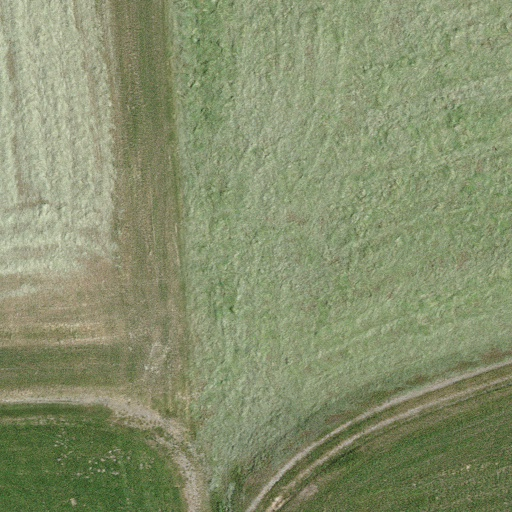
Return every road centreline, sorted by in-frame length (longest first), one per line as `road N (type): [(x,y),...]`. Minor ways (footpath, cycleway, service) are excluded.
road 1 (track): [(259,511),(297,471),(397,415),(511,376)]
road 2 (track): [(0,414),(117,413),(184,447),(202,511)]
